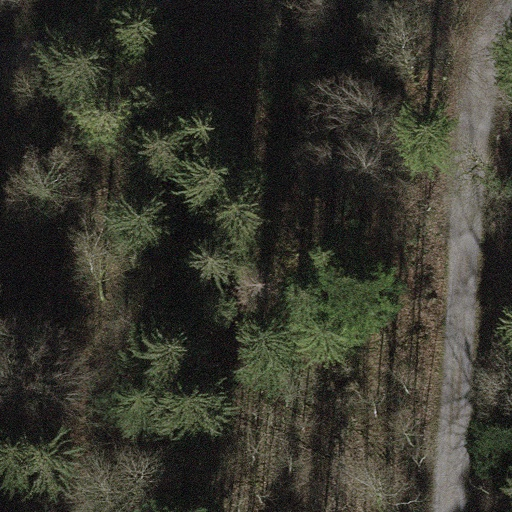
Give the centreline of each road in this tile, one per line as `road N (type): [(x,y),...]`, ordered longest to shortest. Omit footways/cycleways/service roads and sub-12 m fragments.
road 1 (track): [(506,0),(488,44),(450,511)]
road 2 (track): [(0,55),(112,0)]
